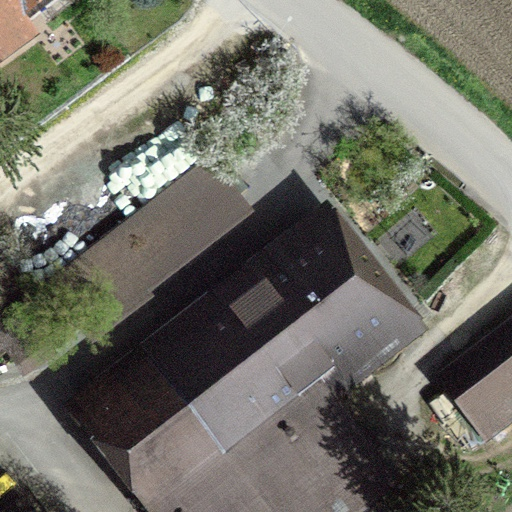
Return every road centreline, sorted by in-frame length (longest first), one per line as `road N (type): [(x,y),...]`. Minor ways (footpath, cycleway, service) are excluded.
road 1 (track): [(0,177),(236,0)]
road 2 (unclassified): [(511,188),(433,112),(293,0)]
